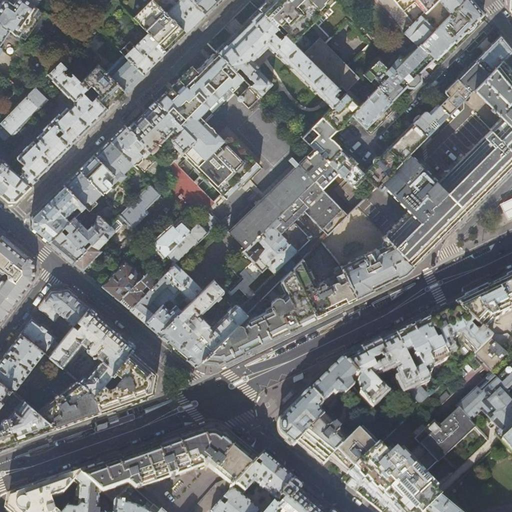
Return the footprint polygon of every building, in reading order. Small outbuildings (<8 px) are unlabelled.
[(34,6),(26,1),(25,0),(0,0),(0,23),(22,39),(41,11),(34,6)] [(114,0),(148,34),(161,48),(172,38),(182,28),(156,1),(154,0),(114,0)] [(158,0),(156,0),(156,1),(182,28),(184,30),(186,32),(198,21),(205,14),(191,0),(179,0),(173,6),(171,4),(169,4),(166,7),(158,0)] [(191,0),(205,14),(212,8),(219,0),(191,0)] [(328,0),(266,0),(257,9),(259,10),(274,26),(278,23),(286,32),(283,35),(337,89),(343,95),(345,93),(359,79),(319,38),(314,42),(300,28),(328,0)] [(397,3),(393,0),(376,0),(403,33),(413,24),(400,7),(397,3)] [(399,0),(397,3),(400,7),(406,0),(413,0),(424,12),(436,0),(399,0)] [(439,0),(445,7),(442,9),(444,11),(442,13),(447,19),(464,0),(439,0)] [(477,8),(471,0),(464,0),(447,19),(440,25),(455,40),(456,42),(465,32),(470,31),(472,29),(474,27),(475,24),(475,22),(483,15),(477,8)] [(251,81),(247,85),(258,96),(270,83),(254,68),(256,66),(250,61),(265,46),(270,52),(272,50),(331,108),(338,100),(331,94),(337,89),(283,35),(281,37),(279,35),(277,37),(272,32),(276,28),(274,26),(259,10),(240,28),(225,43),(214,54),(233,72),(237,68),(251,81)] [(421,16),(413,24),(403,33),(413,42),(406,50),(401,44),(394,52),(399,56),(403,61),(421,44),(435,30),(421,16)] [(21,58),(30,45),(22,39),(0,23),(0,52),(2,50),(1,47),(3,45),(3,44),(2,43),(4,39),(9,42),(6,46),(7,48),(21,58)] [(435,30),(421,44),(435,57),(436,58),(446,48),(455,40),(440,25),(435,30)] [(82,39),(68,29),(66,28),(60,37),(74,47),(82,39)] [(184,30),(182,28),(172,38),(161,48),(164,50),(184,30)] [(161,48),(148,34),(125,57),(143,75),(154,65),(166,52),(164,50),(161,48)] [(483,52),(474,60),(488,74),(503,59),(511,50),(506,44),(500,36),(491,44),(491,43),(487,47),(483,51),(483,52)] [(427,65),(435,57),(421,44),(403,61),(399,56),(388,67),(378,59),(363,74),(370,80),(374,76),(381,83),(377,87),(392,101),(407,85),(408,86),(411,87),(414,87),(415,86),(421,80),(420,74),(419,73),(427,65)] [(206,62),(206,61),(207,60),(209,59),(210,58),(210,56),(211,56),(212,56),(214,54),(212,53),(195,70),(217,93),(216,95),(215,94),(203,105),(204,105),(202,107),(195,113),(204,122),(232,94),(228,90),(230,88),(206,62)] [(233,72),(214,54),(212,56),(211,56),(210,56),(210,58),(209,59),(207,60),(206,61),(206,62),(230,88),(228,90),(232,94),(245,108),(258,96),(247,85),(233,72)] [(135,83),(143,75),(125,57),(122,55),(105,71),(122,89),(126,92),(135,83)] [(473,90),(488,74),(474,60),(473,59),(465,68),(456,78),(470,92),(473,90)] [(511,70),(503,59),(488,74),(473,90),(501,118),(490,130),(491,131),(511,152),(511,70)] [(60,153),(105,108),(104,106),(80,82),(60,61),(48,74),(52,79),(52,80),(67,96),(68,96),(73,100),(74,106),(69,110),(67,108),(60,115),(59,115),(43,130),(44,131),(37,138),(37,139),(34,142),(33,142),(28,147),(27,147),(23,151),(23,152),(17,158),(17,160),(20,163),(18,166),(21,169),(19,169),(19,173),(21,173),(24,175),(21,178),(8,167),(8,166),(2,160),(1,160),(0,160),(0,195),(7,202),(15,201),(37,179),(38,179),(36,177),(60,153)] [(97,64),(80,82),(104,106),(112,99),(122,89),(97,64)] [(203,105),(215,94),(216,95),(217,93),(195,70),(194,70),(192,68),(190,67),(182,74),(167,89),(155,101),(193,141),(180,154),(185,159),(194,168),(193,169),(199,176),(204,180),(210,186),(211,185),(225,198),(258,165),(247,154),(247,155),(236,145),(237,144),(229,136),(225,136),(221,140),(204,122),(195,113),(202,107),(204,105),(203,105)] [(448,114),(470,92),(456,78),(455,79),(445,89),(444,91),(445,92),(445,93),(447,94),(438,103),(448,114)] [(392,101),(377,87),(373,83),(363,93),(361,94),(357,98),(362,103),(359,107),(352,114),(366,127),(379,115),(392,101)] [(13,137),(48,100),(34,87),(0,122),(0,137),(4,140),(10,135),(13,137)] [(359,107),(345,93),(343,95),(338,100),(331,108),(321,117),(335,131),(336,130),(339,130),(344,124),(344,123),(346,120),(352,114),(359,107)] [(193,141),(155,101),(142,114),(127,128),(150,153),(151,154),(156,149),(156,148),(156,147),(156,146),(170,132),(173,135),(170,138),(170,141),(174,144),(173,145),(173,147),(180,154),(193,141)] [(427,136),(448,114),(438,103),(428,113),(427,111),(426,111),(425,110),(423,111),(412,122),(427,136)] [(329,138),(335,131),(321,117),(301,138),(314,149),(328,162),(341,149),(335,144),(329,138)] [(408,154),(427,136),(412,122),(402,132),(387,148),(401,161),(408,154)] [(117,132),(109,140),(137,169),(139,167),(139,165),(143,161),(142,159),(143,157),(144,158),(150,153),(127,128),(124,125),(117,132)] [(509,171),(511,167),(511,152),(491,131),(438,184),(408,154),(401,161),(380,182),(410,212),(385,237),(413,265),(426,253),(452,227),(480,200),(509,171)] [(98,150),(94,155),(120,183),(126,177),(125,176),(127,174),(129,175),(133,170),(135,171),(137,169),(109,140),(106,143),(98,150)] [(380,182),(401,161),(387,148),(379,156),(379,157),(377,156),(376,157),(375,157),(374,158),(372,160),(372,163),(364,171),(364,178),(375,187),(380,182)] [(331,166),(328,162),(314,149),(308,156),(304,159),(227,232),(245,249),(270,224),(331,166)] [(349,157),(341,149),(328,162),(331,166),(354,187),(364,178),(364,171),(356,164),(357,163),(353,159),(350,156),(349,157)] [(178,166),(185,159),(180,154),(174,161),(178,166)] [(86,162),(78,170),(105,197),(105,198),(121,183),(120,183),(94,155),(86,162)] [(354,187),(331,166),(270,224),(279,234),(280,233),(303,211),(327,235),(364,198),(354,187)] [(71,177),(63,185),(84,207),(89,212),(105,197),(78,170),(71,177)] [(198,186),(204,180),(199,176),(193,181),(198,186)] [(80,211),(84,207),(63,185),(46,202),(30,218),(30,228),(38,234),(48,242),(69,222),(65,218),(76,207),(80,211)] [(119,222),(123,219),(134,229),(149,215),(146,212),(159,198),(148,187),(119,215),(108,226),(73,263),(82,271),(101,252),(98,250),(108,240),(115,233),(115,231),(116,233),(123,226),(122,226),(123,225),(122,223),(121,224),(119,222)] [(511,192),(511,193),(481,223),(489,233),(511,221),(511,192)] [(74,217),(69,222),(48,242),(63,255),(73,263),(108,226),(99,217),(92,215),(91,218),(95,220),(94,222),(86,230),(74,217)] [(175,265),(215,225),(216,226),(218,223),(213,218),(212,219),(207,215),(191,231),(183,238),(165,256),(171,262),(170,264),(170,266),(171,267),(174,264),(175,265)] [(180,221),(173,228),(183,238),(191,231),(180,221)] [(279,234),(270,224),(245,249),(243,251),(245,253),(244,254),(245,256),(250,261),(251,261),(252,260),(253,261),(252,263),(253,263),(262,272),(267,266),(274,274),(296,251),(287,241),(287,240),(287,238),(283,233),(280,233),(279,234)] [(165,256),(183,238),(173,228),(172,227),(152,245),(164,257),(165,256)] [(16,247),(2,235),(0,237),(0,269),(8,276),(8,280),(0,289),(0,320),(1,322),(6,316),(15,303),(29,285),(34,278),(33,261),(16,247)] [(406,273),(413,265),(385,237),(384,236),(382,238),(383,239),(382,241),(381,243),(381,246),(382,247),(340,267),(342,269),(356,298),(368,292),(384,284),(404,274),(406,273)] [(303,259),(293,269),(317,317),(336,308),(346,303),(356,298),(342,269),(333,273),(334,276),(323,281),(322,282),(321,283),(320,283),(319,285),(316,285),(312,279),(314,278),(310,269),(308,270),(303,259)] [(118,301),(143,277),(124,261),(102,287),(118,301)] [(201,291),(175,265),(174,264),(171,267),(167,272),(164,275),(179,289),(178,290),(182,293),(188,299),(186,302),(188,304),(201,291)] [(296,327),(317,317),(293,269),(280,282),(287,294),(281,299),(279,297),(277,297),(276,298),(275,298),(270,303),(269,302),(267,301),(264,301),(262,302),(260,303),(258,305),(256,308),(256,311),(257,312),(258,314),(258,315),(250,320),(246,316),(200,362),(221,364),(224,363),(252,349),(261,345),(296,327)] [(148,276),(151,273),(149,271),(143,277),(118,301),(124,306),(137,317),(151,329),(157,334),(181,311),(175,305),(168,312),(162,306),(169,299),(173,303),(182,293),(178,290),(179,289),(164,275),(167,272),(165,270),(156,278),(152,279),(148,276)] [(511,276),(511,277),(483,291),(454,305),(474,325),(482,332),(490,339),(501,350),(510,341),(504,336),(498,336),(494,335),(490,335),(487,333),(482,329),(490,322),(497,321),(497,319),(510,312),(509,310),(511,308),(511,276)] [(201,291),(188,304),(181,311),(157,334),(167,342),(190,361),(196,366),(198,364),(200,362),(246,316),(247,315),(238,305),(236,305),(235,305),(233,305),(212,326),(208,325),(208,323),(206,321),(203,319),(202,318),(200,314),(222,294),(223,292),(222,290),(222,289),(213,280),(201,291)] [(77,321),(88,308),(77,298),(68,290),(51,292),(45,300),(39,309),(53,320),(53,321),(55,322),(56,321),(55,321),(60,314),(74,326),(77,322),(77,321)] [(441,311),(427,318),(434,332),(437,331),(441,340),(438,341),(446,358),(455,354),(456,351),(452,343),(461,339),(462,343),(474,355),(490,339),(482,332),(478,335),(470,328),(474,325),(454,305),(441,311)] [(113,328),(88,308),(77,321),(77,322),(80,324),(75,329),(72,326),(48,356),(55,362),(61,367),(80,344),(85,348),(85,351),(91,356),(94,355),(99,360),(85,376),(83,375),(81,375),(77,380),(89,391),(91,389),(92,389),(93,388),(96,388),(98,390),(118,365),(115,362),(119,356),(123,360),(130,351),(132,348),(134,346),(113,328)] [(434,332),(427,318),(412,326),(394,334),(404,355),(410,352),(413,358),(411,359),(413,363),(411,364),(414,370),(411,371),(420,387),(427,383),(429,382),(426,375),(433,372),(433,367),(448,360),(446,358),(438,341),(436,343),(432,334),(434,332)] [(26,325),(20,334),(44,352),(55,338),(53,336),(46,332),(47,331),(39,325),(38,325),(33,321),(31,319),(26,325)] [(44,352),(20,334),(5,353),(0,360),(0,381),(10,390),(14,392),(44,352)] [(382,340),(369,346),(377,361),(381,360),(382,361),(383,363),(377,366),(383,376),(390,373),(390,372),(395,370),(395,369),(396,368),(397,372),(396,374),(395,375),(397,378),(395,379),(394,380),(402,395),(410,392),(411,393),(411,396),(418,403),(423,403),(429,397),(420,387),(411,371),(404,355),(394,334),(382,340)] [(508,356),(501,350),(490,339),(474,355),(491,373),(505,359),(508,356)] [(357,352),(342,360),(360,379),(358,382),(358,385),(362,389),(362,390),(363,391),(360,395),(373,409),(389,394),(389,393),(382,386),(381,386),(376,381),(377,379),(383,376),(377,366),(374,367),(372,364),(377,361),(369,346),(357,352)] [(148,366),(130,351),(123,360),(118,365),(98,390),(94,395),(100,412),(136,400),(153,393),(157,374),(148,366)] [(511,400),(507,396),(507,392),(511,386),(511,365),(511,364),(511,365),(505,359),(491,373),(485,378),(489,382),(480,390),(476,386),(456,406),(458,408),(469,420),(480,411),(498,431),(493,436),(499,443),(511,430),(511,400)] [(360,379),(342,360),(340,361),(326,375),(310,391),(322,403),(333,393),(335,395),(337,393),(346,394),(358,382),(360,379)] [(63,369),(61,367),(55,362),(49,368),(58,375),(63,369)] [(94,395),(89,391),(77,380),(58,395),(56,393),(51,397),(52,399),(37,411),(57,428),(80,419),(100,412),(94,395)] [(10,390),(0,381),(0,448),(7,446),(17,443),(17,442),(57,428),(37,411),(21,398),(9,414),(8,412),(5,413),(6,417),(2,418),(0,421),(0,426),(0,427),(0,426),(0,406),(4,402),(1,399),(7,391),(8,392),(10,390)] [(322,403),(310,391),(292,408),(283,418),(281,420),(279,423),(278,428),(279,434),(281,436),(282,438),(284,440),(292,447),(296,443),(324,415),(320,412),(319,409),(321,407),(322,403)] [(5,404),(11,408),(19,399),(13,394),(5,404)] [(326,407),(329,410),(338,401),(335,398),(326,407)] [(475,426),(469,420),(458,408),(437,428),(433,424),(428,429),(431,433),(404,459),(395,450),(389,455),(378,445),(376,447),(347,474),(347,473),(341,480),(354,490),(368,502),(380,511),(408,511),(434,489),(420,476),(438,460),(439,460),(475,426)] [(333,425),(324,415),(296,443),(310,455),(323,465),(332,457),(348,440),(338,430),(339,428),(335,424),(333,425)] [(114,461),(78,473),(79,475),(91,485),(101,494),(114,504),(115,502),(130,485),(160,511),(161,511),(164,508),(141,488),(143,486),(169,477),(170,480),(174,478),(173,476),(204,465),(204,469),(206,468),(208,466),(223,479),(215,483),(188,511),(210,511),(258,460),(257,459),(240,445),(224,432),(213,430),(204,428),(193,432),(163,443),(137,452),(114,461)] [(358,430),(348,440),(332,457),(339,465),(347,473),(347,474),(376,447),(358,430)] [(511,430),(499,443),(511,455),(511,430)] [(263,454),(258,460),(210,511),(259,511),(260,511),(241,496),(254,481),(259,485),(259,486),(262,489),(263,488),(275,499),(278,495),(292,478),(278,466),(263,454)] [(79,475),(78,473),(37,488),(9,498),(6,511),(7,511),(54,511),(50,499),(62,495),(73,483),(79,475)] [(91,485),(79,475),(73,483),(78,487),(77,492),(76,492),(75,503),(78,503),(78,508),(74,509),(66,509),(62,511),(86,511),(89,488),(91,485)] [(330,511),(325,511),(303,493),(300,491),(303,487),(292,478),(278,495),(283,500),(276,508),(271,503),(264,511),(332,511),(331,511),(330,511)] [(98,498),(101,494),(91,485),(89,488),(86,511),(96,511),(97,508),(98,506),(99,500),(98,498)] [(425,511),(442,497),(434,489),(408,511),(425,511)] [(460,511),(442,497),(425,511),(460,511)] [(62,511),(66,509),(69,505),(60,498),(62,511)] [(115,502),(114,504),(112,511),(144,511),(140,509),(131,506),(129,506),(122,504),(122,503),(115,502)]
